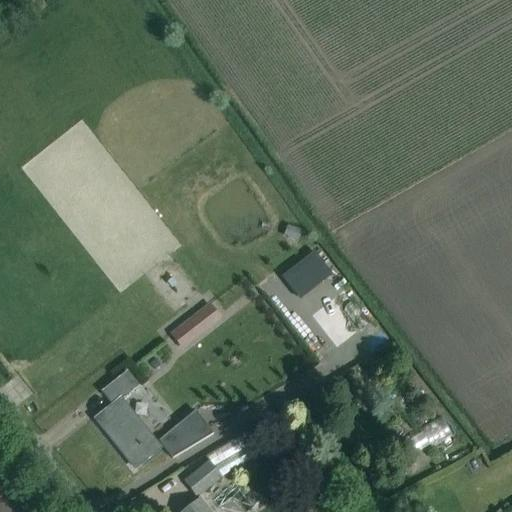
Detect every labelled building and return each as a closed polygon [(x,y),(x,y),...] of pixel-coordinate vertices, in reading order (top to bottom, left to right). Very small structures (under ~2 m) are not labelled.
[(323,270),(315,275),(326,293),(334,287),(323,270)] [(207,306),(170,335),(181,349),(219,320),(207,306)] [(116,385),(125,396),(141,383),(155,399),(164,391),(141,364),(116,385)] [(118,391),(90,413),(120,451),(148,428),(118,391)] [(195,413),(159,442),(171,459),(212,435),(195,413)] [(251,460),(238,439),(182,473),(187,480),(183,483),(196,498),(220,479),(251,460)] [(208,511),(199,500),(191,507),(184,511),(208,511)]
